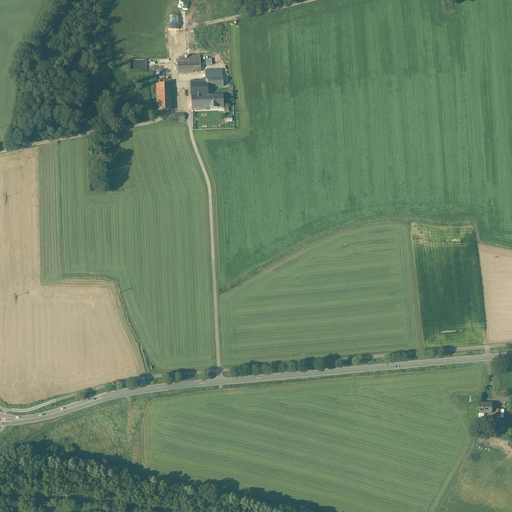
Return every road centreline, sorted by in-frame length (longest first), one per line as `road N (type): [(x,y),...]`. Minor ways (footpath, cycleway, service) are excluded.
road 1 (secondary): [(511,355),(138,390),(72,407)]
road 2 (track): [(178,105),(175,53),(190,22),(304,0)]
